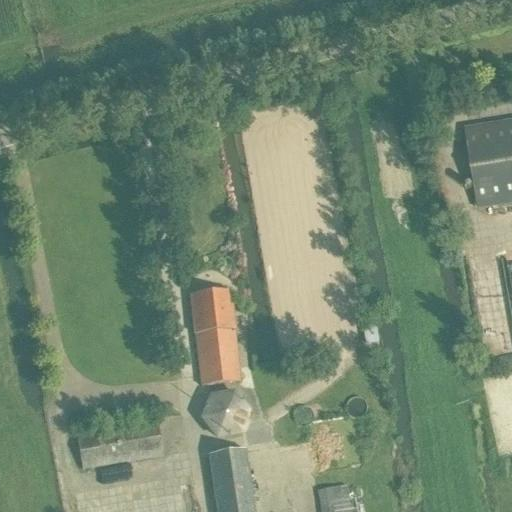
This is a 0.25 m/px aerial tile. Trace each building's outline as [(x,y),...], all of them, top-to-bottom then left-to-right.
[(511,122),(465,130),(477,209),(511,203),(511,122)] [(496,356),(511,353),(511,259),(480,265),(496,356)] [(233,331),(234,331),(230,292),(189,297),(194,336),(195,336),(201,388),(239,383),(233,331)] [(355,344),(364,357),(376,349),(367,336),(355,344)] [(251,412),(251,407),(250,402),(248,397),(244,394),(240,391),(235,389),(230,388),(225,389),(220,390),(215,393),(212,397),(209,402),(208,407),(208,412),(209,417),(212,422),(215,426),(219,429),(224,431),(229,431),(235,431),(240,429),(244,426),(247,422),(250,418),(251,412)] [(82,471),(163,457),(157,421),(76,436),(82,471)] [(253,511),(248,477),(253,476),(253,472),(248,472),(244,451),(209,456),(217,511),(253,511)] [(350,511),(346,487),(318,492),(321,511),(350,511)]
